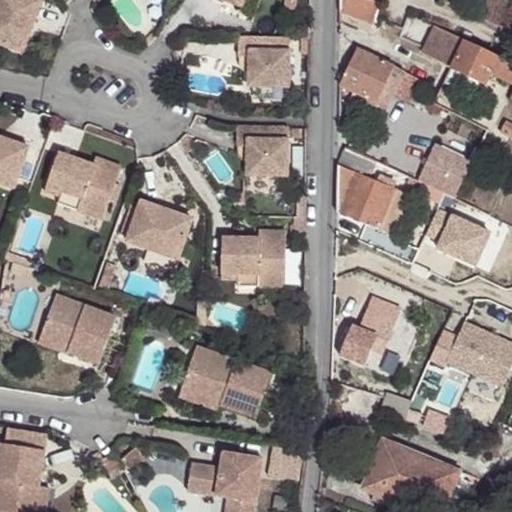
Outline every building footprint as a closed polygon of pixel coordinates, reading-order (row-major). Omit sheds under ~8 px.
[(0,0),(0,48),(22,57),(40,4),(28,0),(0,0)] [(259,0),(244,0),(242,6),(239,15),(252,20),(259,0)] [(380,4),(368,0),(340,0),(340,13),(369,24),(367,29),(365,28),(363,34),(370,37),(376,19),(380,4)] [(502,28),(511,12),(511,3),(505,0),(489,0),(479,18),(502,28)] [(435,27),(422,54),(452,68),(465,41),(435,27)] [(511,62),(488,52),(465,41),(452,68),(487,85),(491,75),(507,83),(510,76),(511,76),(511,99),(511,100),(511,62)] [(287,93),(288,42),(237,42),(237,62),(247,62),(247,92),(275,93),(287,93)] [(388,64),(358,50),(340,86),(353,92),(369,100),(365,107),(377,114),(381,106),(388,109),(395,93),(405,73),(388,64)] [(185,70),(181,66),(170,76),(175,80),(185,70)] [(452,68),(445,84),(480,100),(486,88),(487,85),(452,68)] [(424,82),(405,73),(395,93),(427,108),(430,101),(418,94),(424,82)] [(487,85),(486,88),(511,100),(511,99),(511,76),(510,76),(507,83),(491,75),(487,85)] [(274,106),(275,93),(247,92),(246,105),(274,106)] [(369,100),(353,92),(349,99),(365,107),(369,100)] [(388,109),(381,106),(377,114),(383,117),(388,109)] [(286,131),(235,130),(235,150),(245,151),(245,180),(273,181),(285,181),(286,131)] [(195,149),(184,138),(183,139),(179,144),(187,157),(195,149)] [(0,185),(14,191),(29,150),(0,139),(0,185)] [(438,146),(420,182),(456,199),(474,162),(438,146)] [(345,148),(338,166),(370,180),(377,163),(345,148)] [(59,156),(56,165),(70,170),(73,161),(59,156)] [(70,170),(56,165),(45,194),(61,199),(62,194),(81,202),(77,213),(79,213),(103,222),(122,170),(97,161),(94,168),(73,161),(70,170)] [(370,180),(338,166),(338,214),(393,236),(409,196),(370,180)] [(273,181),(245,180),(245,194),(274,194),(273,181)] [(62,194),(61,199),(57,206),(77,213),(81,202),(62,194)] [(150,248),(174,257),(178,259),(192,220),(140,202),(127,240),(150,248)] [(289,220),(289,233),(302,233),(302,220),(289,220)] [(234,252),(218,252),(218,284),(234,283),(235,277),(255,278),(254,290),(283,290),(284,235),(256,234),(256,242),(234,242),(234,252)] [(218,241),(218,252),(234,252),(234,242),(218,241)] [(285,249),(285,289),(299,289),(299,249),(285,249)] [(8,254),(6,261),(11,262),(29,269),(31,263),(8,254)] [(105,265),(97,288),(106,291),(114,268),(105,265)] [(235,277),(234,283),(234,290),(254,290),(255,278),(235,277)] [(283,304),(283,290),(254,290),(254,304),(283,304)] [(360,329),(353,326),(340,358),(365,367),(370,355),(378,336),(389,341),(401,310),(373,298),(360,329)] [(57,299),(42,341),(72,351),(71,355),(102,366),(118,320),(57,299)] [(378,336),(370,355),(381,360),(389,341),(378,336)] [(72,351),(42,341),(39,349),(69,360),(71,355),(72,351)] [(200,346),(186,388),(226,402),(224,407),(260,418),(276,372),(200,346)] [(226,402),(186,388),(182,398),(223,412),(224,407),(226,402)] [(382,411),(406,421),(413,402),(388,393),(382,411)] [(49,456),(52,440),(11,434),(9,449),(49,456)] [(444,511),(461,473),(383,441),(363,490),(415,511),(444,511)] [(0,453),(0,511),(37,511),(42,491),(43,492),(49,456),(9,449),(1,448),(0,453)] [(125,463),(133,472),(147,460),(139,451),(125,463)] [(246,462),(246,457),(226,453),(224,470),(195,465),(191,492),(230,499),(227,511),(256,511),(265,460),(257,459),(255,464),(246,462)] [(127,475),(117,457),(105,463),(115,482),(127,475)] [(444,511),(459,511),(472,483),(465,480),(466,475),(461,473),(444,511)] [(42,491),(37,511),(50,511),(53,494),(43,492),(42,491)]
